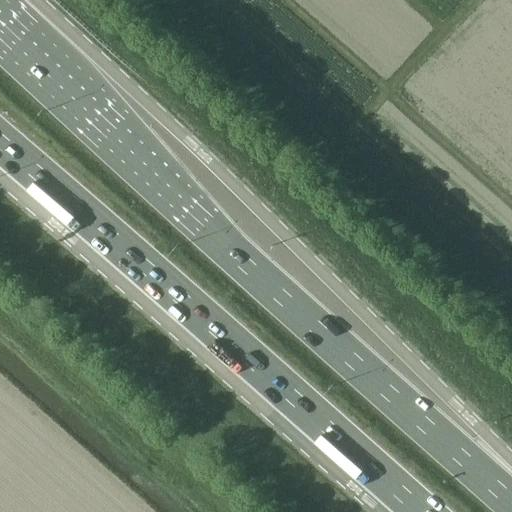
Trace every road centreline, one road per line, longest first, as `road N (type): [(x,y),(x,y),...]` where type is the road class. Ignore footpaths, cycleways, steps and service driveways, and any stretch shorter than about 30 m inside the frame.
road 1 (primary): [(511,501),(0,42)]
road 2 (primary): [(0,144),(424,511)]
